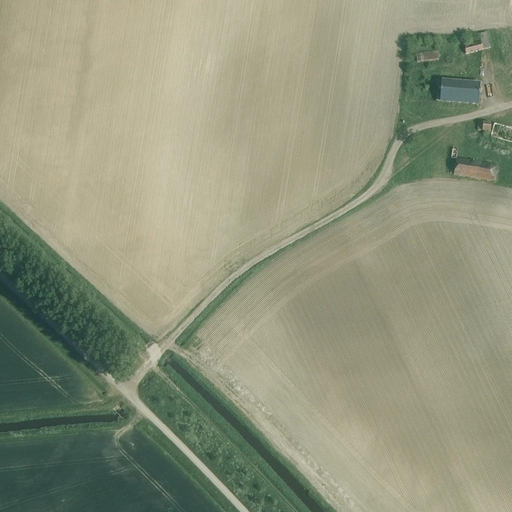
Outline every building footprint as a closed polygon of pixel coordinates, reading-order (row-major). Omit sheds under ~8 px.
[(469,47),(466,48),(466,55),(483,51),(491,49),(487,34),(479,36),(481,43),(473,45),(472,42),(468,43),(469,47)] [(415,56),(417,64),(438,61),(436,53),(415,56)] [(437,94),(436,102),(440,103),(479,106),(480,84),(442,81),(441,83),(437,83),(437,86),(441,87),(441,94),(437,94)] [(511,129),(494,124),(491,138),(511,144),(511,129)] [(453,176),(494,183),(497,166),(456,159),(453,176)]
